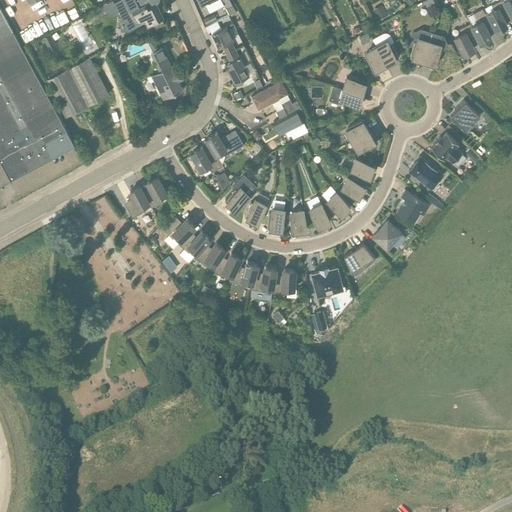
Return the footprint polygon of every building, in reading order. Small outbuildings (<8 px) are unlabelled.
[(117,0),(114,2),(122,17),(121,30),(129,31),(141,25),(139,21),(145,18),(148,25),(154,22),(157,28),(165,23),(155,4),(159,2),(159,0),(117,0)] [(488,12),(488,13),(494,24),(493,24),(497,30),(507,25),(503,17),(505,16),(506,15),(505,13),(509,11),(504,0),(503,0),(502,0),(492,5),(494,9),(488,12)] [(509,11),(511,16),(511,0),(503,0),(504,0),(509,11)] [(388,15),(382,4),(372,9),(378,20),(388,15)] [(0,184),(75,144),(75,143),(75,144),(0,5),(0,184)] [(472,26),(477,35),(476,35),(480,43),(491,37),(487,30),(489,29),(490,28),(489,26),(493,24),(494,24),(488,13),(488,12),(487,12),(476,17),(478,22),(472,25),(472,26)] [(219,47),(222,45),(231,40),(233,40),(226,26),(227,25),(232,22),(229,15),(217,21),(221,28),(212,33),(219,47)] [(361,25),(364,32),(371,28),(368,22),(361,25)] [(461,33),(455,36),(464,54),(474,49),(471,41),(473,40),(473,39),(472,37),(476,35),(477,35),(472,26),(472,25),(471,23),(459,28),(461,33)] [(43,37),(49,49),(57,45),(51,33),(43,37)] [(362,36),(365,43),(370,41),(372,47),(378,44),(375,39),(372,40),(369,33),(362,36)] [(410,55),(424,59),(429,41),(417,37),(416,41),(414,41),(410,55)] [(376,45),(386,63),(398,56),(391,43),(390,44),(388,39),(376,45)] [(31,43),(34,50),(40,47),(37,40),(31,43)] [(235,83),(250,75),(240,56),(239,56),(238,53),(231,40),(222,45),(229,58),(230,61),(225,64),(235,83)] [(429,41),(424,59),(438,63),(442,49),(439,48),(441,44),(429,41)] [(349,52),(350,47),(348,44),(341,47),(345,54),(349,52)] [(367,56),(366,57),(373,70),(386,63),(376,45),(365,51),(367,56)] [(160,71),(151,75),(164,99),(183,89),(178,80),(183,77),(179,69),(174,72),(162,48),(151,53),(160,71)] [(89,57),(46,80),(66,116),(108,93),(89,57)] [(315,74),(313,70),(309,69),(307,76),(314,78),(315,74)] [(342,88),(362,93),(366,80),(352,76),(351,77),(346,75),(342,88)] [(483,92),(498,111),(511,100),(511,90),(502,78),(483,92)] [(284,79),(254,94),(261,107),(291,91),(284,79)] [(344,102),(344,103),(358,107),(362,93),(342,88),(333,85),(329,99),(340,102),(340,100),(344,102)] [(244,96),(240,89),(234,93),(237,99),(244,96)] [(284,107),(292,102),(288,94),(279,99),(284,107)] [(456,110),(449,117),(464,131),(480,115),(464,99),(455,108),(456,110)] [(298,112),(302,110),(303,109),(297,100),(294,102),(292,102),(284,107),(276,111),(277,113),(280,118),(297,109),(298,112)] [(306,111),(280,125),(284,133),(310,119),(306,111)] [(351,141),(369,131),(361,118),(349,126),(350,127),(345,130),(351,141)] [(325,126),(324,119),(316,121),(318,127),(325,126)] [(304,132),(310,128),(307,122),(300,126),(304,132)] [(257,129),(251,133),(258,140),(263,136),(257,129)] [(362,149),(363,151),(376,143),(369,131),(351,141),(358,152),(362,149)] [(237,133),(230,137),(225,140),(224,138),(223,138),(221,139),(216,132),(206,138),(214,152),(215,152),(216,155),(217,155),(223,152),(225,155),(236,149),(244,145),(237,133)] [(444,158),(446,155),(453,162),(462,152),(456,146),(459,143),(447,132),(442,137),(441,135),(435,141),(437,142),(432,147),(444,158)] [(322,142),(317,137),(313,140),(317,146),(322,142)] [(254,157),(260,149),(254,145),(248,152),(254,157)] [(215,152),(214,152),(210,155),(209,153),(208,153),(206,154),(202,147),(191,153),(196,161),(195,163),(198,164),(201,169),(207,166),(210,170),(222,164),(217,155),(216,155),(215,152)] [(466,153),(470,157),(474,153),(470,149),(466,153)] [(432,187),(436,181),(443,173),(420,155),(409,169),(432,187)] [(355,172),(355,173),(369,178),(373,166),(374,166),(374,165),(354,157),(350,170),(355,172)] [(231,183),(224,172),(216,177),(223,188),(231,183)] [(233,186),(235,188),(225,199),(235,208),(234,208),(235,209),(250,193),(246,189),(249,180),(243,175),(233,186)] [(152,207),(154,206),(163,201),(161,196),(167,193),(164,188),(165,185),(162,184),(158,176),(147,181),(151,189),(149,190),(149,191),(149,193),(145,195),(149,202),(149,203),(149,204),(150,203),(152,207)] [(345,190),(345,191),(358,198),(364,187),(365,186),(346,176),(341,187),(345,190)] [(145,195),(140,185),(129,191),(133,198),(132,199),(131,201),(132,202),(127,205),(134,217),(146,210),(144,207),(149,204),(149,203),(149,202),(145,195)] [(424,214),(430,204),(405,189),(401,195),(404,198),(396,211),(415,222),(421,212),(424,214)] [(330,204),(329,205),(339,216),(349,207),(350,206),(335,191),(326,200),(330,204)] [(252,202),(251,201),(244,215),(256,220),(256,221),(257,222),(267,202),(255,196),(252,202)] [(443,205),(432,199),(430,202),(441,209),(443,205)] [(311,212),(310,213),(317,227),(328,221),(329,221),(330,221),(320,202),(309,208),(311,212)] [(271,211),(269,211),(267,226),(280,228),(280,229),(282,229),(284,207),(271,206),(271,211)] [(291,215),(289,216),(292,231),(305,228),(305,229),(306,229),(302,208),(290,210),(291,215)] [(187,233),(187,234),(188,234),(195,226),(187,217),(181,223),(179,222),(178,222),(177,223),(173,219),(163,229),(173,238),(176,235),(181,240),(187,233)] [(397,227),(401,223),(396,218),(392,222),(397,227)] [(387,249),(402,232),(387,219),(381,226),(381,227),(378,230),(373,235),(387,249)] [(197,253),(203,247),(210,238),(201,230),(196,237),(194,235),(192,235),(191,237),(188,234),(187,234),(187,233),(181,240),(179,243),(185,249),(180,253),(189,261),(194,256),(197,252),(197,253)] [(218,259),(219,259),(226,249),(216,242),(211,249),(209,248),(208,248),(207,249),(203,247),(197,253),(197,252),(194,256),(206,265),(209,261),(214,265),(214,264),(215,265),(218,259)] [(356,275),(374,261),(363,243),(344,255),(356,275)] [(236,269),(241,257),(231,252),(227,260),(225,259),(224,259),(223,261),(219,259),(218,259),(215,265),(214,264),(214,265),(211,270),(225,276),(227,273),(233,275),(236,269)] [(173,261),(169,255),(162,260),(166,266),(173,261)] [(255,276),(258,264),(247,261),(245,269),(242,268),(241,269),(240,271),(236,269),(233,275),(230,281),(245,285),(246,281),(252,283),(253,282),(255,276)] [(275,279),(276,268),(265,266),(263,274),(261,274),(260,275),(259,277),(255,276),(253,282),(252,283),(253,283),(251,288),(266,291),(266,289),(272,290),(272,289),(273,289),(274,279),(275,279)] [(317,295),(343,289),(337,266),(328,268),(328,267),(320,269),(321,270),(312,273),(314,280),(313,280),(317,295)] [(287,289),(294,290),(295,270),(283,269),(283,277),(281,277),(280,278),(279,280),(275,279),(274,279),(273,289),(272,289),(272,290),(273,290),(273,293),(287,293),(287,289)] [(212,297),(214,292),(207,289),(203,287),(200,292),(205,294),(212,297)] [(281,320),(284,318),(280,314),(278,310),(271,316),(278,323),(278,322),(281,320)] [(327,327),(323,311),(314,313),(319,330),(327,327)]
